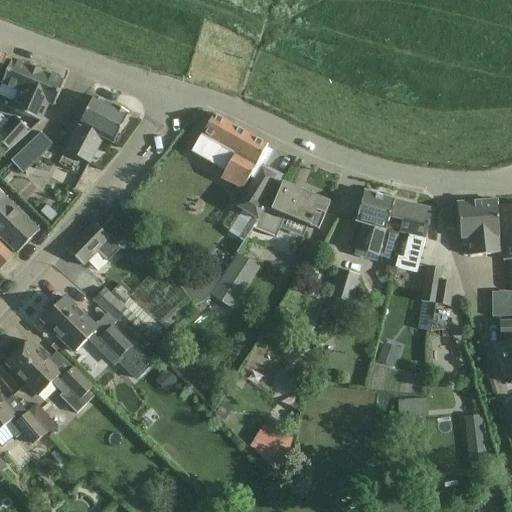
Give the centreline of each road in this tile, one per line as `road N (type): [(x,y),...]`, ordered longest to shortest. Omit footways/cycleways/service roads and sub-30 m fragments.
road 1 (residential): [(450,183),(356,162),(171,91)]
road 2 (residential): [(0,305),(100,194),(171,91)]
road 3 (residential): [(511,424),(446,215),(450,183)]
road 4 (residential): [(171,91),(0,29)]
